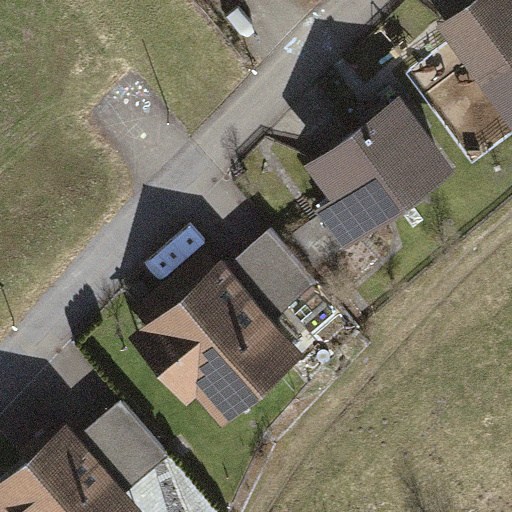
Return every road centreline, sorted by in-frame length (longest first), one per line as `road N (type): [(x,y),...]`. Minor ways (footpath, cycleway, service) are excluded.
road 1 (residential): [(0,388),(362,0)]
road 2 (track): [(253,511),(382,355),(511,239)]
